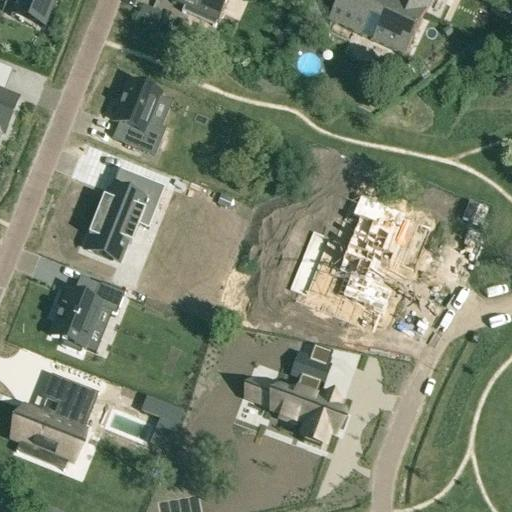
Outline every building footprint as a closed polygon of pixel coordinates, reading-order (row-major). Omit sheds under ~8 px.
[(17,0),(16,3),(50,16),(56,0),(17,0)] [(168,0),(185,7),(183,13),(214,27),(216,22),(219,23),(228,0),(168,0)] [(338,0),(328,23),(405,58),(431,0),(338,0)] [(511,5),(500,0),(495,11),(509,17),(511,10),(511,5)] [(327,9),(313,2),(307,13),(321,20),(327,9)] [(162,15),(143,7),(138,18),(157,26),(162,15)] [(0,94),(0,84),(6,69),(0,66),(0,134),(4,136),(17,101),(4,96),(0,94)] [(130,84),(114,124),(119,126),(130,130),(123,146),(142,153),(145,146),(157,151),(165,132),(162,131),(148,125),(158,99),(160,96),(130,84)] [(89,240),(85,252),(93,255),(112,263),(118,265),(125,249),(127,245),(132,247),(133,245),(131,244),(138,228),(139,226),(143,214),(139,213),(142,206),(156,212),(165,190),(142,181),(135,199),(116,191),(111,204),(108,203),(107,203),(101,220),(94,238),(89,236),(89,238),(90,239),(90,240),(89,240)] [(340,311),(339,314),(342,315),(344,312),(348,302),(367,310),(385,318),(394,296),(384,292),(385,289),(385,288),(389,279),(385,277),(388,270),(392,272),(396,262),(391,260),(394,253),(393,253),(407,218),(383,209),(383,208),(362,200),(360,206),(358,205),(357,206),(360,207),(354,222),(361,225),(340,277),(352,282),(345,299),(344,299),(340,311)] [(248,220),(251,211),(240,206),(237,215),(248,220)] [(57,323),(51,339),(63,343),(61,349),(80,357),(82,351),(98,310),(112,316),(116,317),(125,295),(100,285),(99,287),(93,304),(73,296),(68,294),(63,308),(61,308),(61,309),(62,310),(61,313),(59,313),(59,314),(59,316),(58,316),(58,317),(59,318),(58,321),(56,321),(56,322),(57,323)] [(272,397),(270,403),(273,409),(274,410),(272,414),(282,417),(280,421),(295,426),(296,423),(306,426),(302,438),(305,439),(303,444),(320,451),(322,445),(325,446),(329,435),(334,437),(336,431),(340,419),(342,413),(335,411),(338,403),(324,397),(322,402),(316,400),(320,389),(322,390),(330,368),(328,367),(309,360),(299,356),(291,379),(299,381),(294,395),(281,390),(279,394),(278,394),(272,397)] [(20,443),(15,455),(17,456),(19,452),(37,459),(40,452),(68,463),(69,463),(95,396),(98,398),(98,396),(70,385),(55,423),(36,415),(28,412),(16,442),(20,443)] [(160,422),(166,407),(147,399),(141,414),(160,422)]
